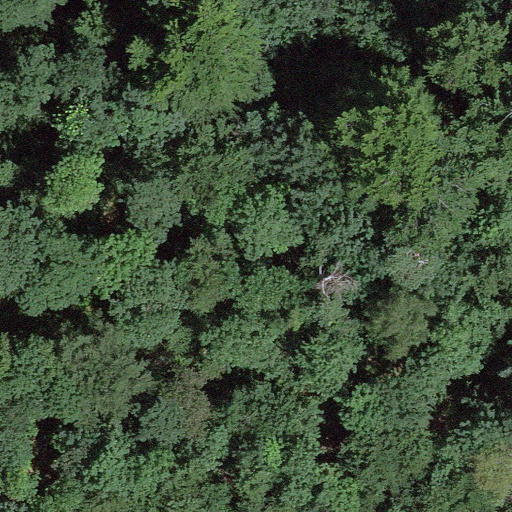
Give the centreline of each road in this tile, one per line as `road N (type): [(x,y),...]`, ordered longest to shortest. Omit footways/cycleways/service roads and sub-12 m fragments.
road 1 (track): [(0,320),(220,362),(461,387),(511,290)]
road 2 (track): [(461,387),(415,453),(345,511)]
